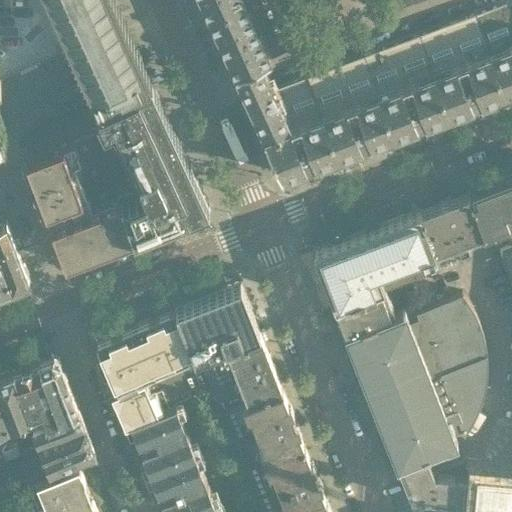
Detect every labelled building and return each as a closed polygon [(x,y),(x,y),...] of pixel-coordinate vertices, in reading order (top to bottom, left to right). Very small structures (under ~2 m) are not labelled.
[(0,0),(0,133),(3,133),(0,123),(0,76),(0,77),(39,59),(39,58),(68,45),(78,68),(93,100),(96,107),(97,107),(97,106),(108,101),(100,84),(134,68),(142,86),(151,82),(152,82),(154,82),(136,43),(116,0),(0,0)] [(233,0),(202,0),(208,12),(233,0)] [(290,46),(294,36),(277,0),(233,0),(208,12),(235,71),(260,60),(290,46)] [(511,0),(504,0),(474,11),(504,90),(511,87),(511,0)] [(504,90),(474,11),(447,22),(476,100),(504,90)] [(447,22),(419,32),(448,111),(476,100),(447,22)] [(419,32),(392,42),(421,121),(448,111),(419,32)] [(392,42),(364,53),(393,131),(421,121),(392,42)] [(364,53),(336,63),(365,142),(393,131),(364,53)] [(291,126),(274,86),(262,63),(260,60),(235,71),(242,87),(264,135),(291,126)] [(365,142),(336,63),(309,73),(322,111),(337,152),(365,142)] [(131,188),(117,194),(133,235),(177,217),(178,218),(208,206),(207,205),(209,204),(190,163),(189,163),(152,82),(151,82),(142,86),(134,68),(100,84),(108,101),(97,106),(97,107),(103,121),(127,175),(125,176),(131,188)] [(337,152),(322,111),(309,73),(274,86),(291,126),(264,135),(281,173),(337,152)] [(65,261),(133,235),(117,194),(94,132),(26,158),(65,261)] [(509,219),(511,228),(511,172),(511,173),(466,190),(480,227),(481,230),(509,219)] [(466,190),(449,196),(420,207),(440,262),(470,251),(463,234),(480,227),(466,190)] [(334,303),(335,303),(381,285),(413,272),(440,262),(420,207),(313,247),(334,303)] [(0,242),(13,237),(5,217),(0,218),(0,242)] [(26,271),(13,237),(0,242),(0,255),(11,283),(23,278),(26,271)] [(511,241),(498,247),(511,284),(511,241)] [(0,287),(11,283),(0,255),(0,287)] [(426,304),(413,272),(381,285),(391,311),(404,306),(451,429),(461,425),(463,430),(467,424),(470,420),(472,415),(475,410),(477,405),(479,400),(481,395),(483,390),(484,384),(485,378),(486,372),(486,366),(486,359),(486,353),(486,347),(485,341),(483,335),(482,329),(480,324),(479,319),(477,315),(475,310),(473,306),(470,302),(468,298),(465,294),(462,290),(426,304)] [(259,327),(240,278),(173,304),(190,345),(193,353),(198,351),(259,327)] [(381,285),(335,303),(346,329),(391,311),(381,285)] [(173,304),(96,338),(113,377),(190,345),(173,304)] [(404,306),(391,311),(346,329),(398,462),(402,460),(426,451),(455,439),(451,429),(404,306)] [(282,385),(259,327),(198,351),(220,408),(222,408),(282,385)] [(190,354),(193,353),(190,345),(113,377),(117,387),(110,389),(124,421),(130,419),(170,403),(175,402),(175,401),(204,389),(190,354)] [(51,353),(38,358),(59,412),(77,406),(58,356),(51,353)] [(38,358),(11,369),(32,423),(59,412),(38,358)] [(32,423),(11,369),(0,372),(0,396),(10,421),(12,429),(31,423),(32,423)] [(282,385),(222,408),(233,437),(293,413),(282,385)] [(10,421),(0,396),(0,446),(16,441),(12,429),(10,421)] [(170,403),(130,419),(138,440),(134,442),(137,450),(141,449),(149,469),(195,451),(175,401),(175,402),(170,403)] [(37,438),(83,420),(77,406),(59,412),(32,423),(31,423),(37,438)] [(293,413),(233,437),(244,465),(304,442),(293,413)] [(28,460),(89,435),(83,420),(37,438),(18,446),(20,453),(21,454),(20,454),(23,461),(28,460)] [(89,435),(28,460),(33,475),(77,458),(95,451),(89,435)] [(16,441),(0,446),(0,449),(2,454),(5,459),(20,453),(18,446),(16,441)] [(304,442),(244,465),(256,494),(315,470),(304,442)] [(195,451),(149,469),(157,489),(153,490),(156,499),(160,497),(166,511),(182,511),(214,500),(195,451)] [(463,458),(433,470),(426,451),(402,460),(409,479),(405,481),(412,499),(423,495),(470,499),(474,462),(464,461),(463,458)] [(48,511),(97,511),(78,462),(36,478),(36,479),(30,481),(38,501),(44,498),(48,511)] [(511,511),(511,465),(474,462),(469,511),(511,511)] [(315,470),(256,494),(262,511),(290,511),(326,498),(315,470)] [(331,511),(326,498),(290,511),(331,511)] [(218,511),(214,500),(182,511),(218,511)]
